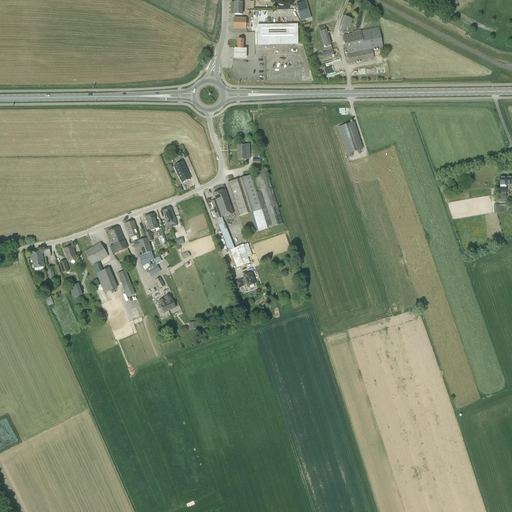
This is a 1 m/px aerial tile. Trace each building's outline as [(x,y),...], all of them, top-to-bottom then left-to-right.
[(295,4),(300,21),(311,18),(306,1),(295,4)] [(234,15),(241,15),(242,10),(242,3),(234,3),(234,15)] [(246,17),(241,17),(234,17),(233,17),(233,30),(246,30),(246,17)] [(341,25),(343,25),(339,32),(344,34),(347,28),(348,28),(351,20),(345,17),(341,25)] [(275,45),(298,45),(298,43),(297,24),(257,25),(258,45),(275,45)] [(324,45),(331,43),(326,24),(319,26),(324,45)] [(347,54),(382,47),(378,28),(360,31),(352,32),(352,34),(342,36),(345,48),(346,48),(347,54)] [(237,48),(234,48),(234,58),(247,59),(247,49),(243,49),(237,48)] [(332,49),(322,52),(324,58),(334,54),(332,49)] [(349,63),(374,58),(372,49),(347,55),(349,63)] [(338,127),(347,154),(362,149),(354,122),(338,127)] [(238,159),(246,159),(245,145),(237,145),(238,159)] [(182,183),(190,179),(187,172),(188,172),(183,162),(173,166),(178,176),(179,176),(182,183)] [(238,217),(250,213),(252,217),(251,217),(256,232),(267,229),(267,227),(270,226),(270,228),(283,224),(266,170),(253,174),(259,191),(256,192),(251,175),(228,182),(238,217)] [(500,185),(500,194),(498,194),(499,202),(506,202),(506,187),(505,187),(505,185),(511,185),(511,184),(511,183),(511,177),(499,177),(499,185),(500,185)] [(222,217),(233,214),(225,189),(213,193),(215,200),(211,202),(217,219),(222,217)] [(166,210),(169,219),(168,219),(170,224),(176,222),(174,216),(173,216),(171,208),(166,210)] [(169,219),(166,210),(162,211),(165,219),(164,219),(166,225),(165,225),(167,231),(172,229),(170,224),(168,219),(169,219)] [(152,222),(156,221),(154,214),(145,217),(148,226),(153,225),(152,222)] [(127,232),(131,231),(132,231),(136,230),(133,221),(124,224),(127,232)] [(156,221),(152,222),(153,225),(148,226),(149,231),(158,228),(156,221)] [(118,227),(108,231),(113,245),(124,241),(118,227)] [(159,230),(158,230),(160,236),(159,237),(161,245),(166,243),(163,235),(164,235),(161,228),(158,229),(159,230)] [(136,236),(137,239),(139,238),(139,237),(136,230),(132,231),(131,231),(127,232),(129,239),(136,236)] [(139,247),(142,255),(138,256),(142,267),(154,259),(148,242),(148,243),(146,238),(138,241),(133,242),(136,248),(139,247)] [(124,241),(113,245),(110,246),(113,254),(127,249),(124,241)] [(93,265),(108,256),(100,243),(85,252),(93,265)] [(230,250),(237,268),(250,263),(248,257),(252,256),(248,243),(243,245),(236,247),(237,248),(230,250)] [(63,249),(67,261),(76,258),(72,246),(63,249)] [(34,269),(44,266),(41,251),(30,253),(34,269)] [(188,252),(181,255),(183,260),(190,257),(188,252)] [(59,263),(62,274),(69,271),(66,260),(59,263)] [(152,277),(161,271),(156,263),(147,269),(152,277)] [(104,294),(117,288),(109,268),(96,273),(104,294)] [(117,274),(127,297),(135,294),(125,270),(117,274)] [(243,276),(245,279),(242,281),(241,280),(235,282),(238,288),(247,285),(247,287),(255,283),(251,273),(243,276)] [(159,289),(165,286),(160,278),(155,281),(159,289)] [(83,295),(79,283),(69,286),(74,298),(83,295)] [(164,313),(175,308),(170,295),(164,298),(158,301),(160,305),(158,306),(158,307),(159,309),(160,309),(162,309),(164,313)]
